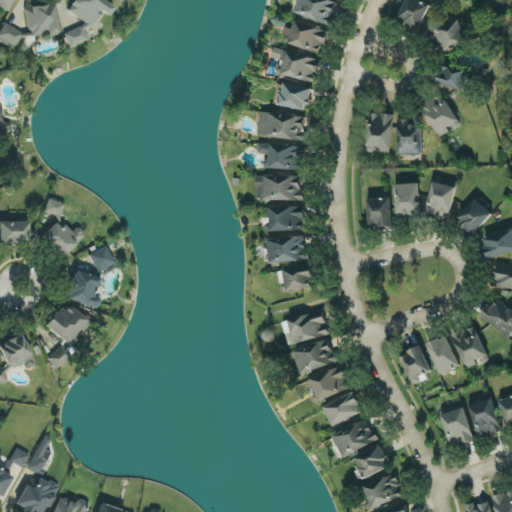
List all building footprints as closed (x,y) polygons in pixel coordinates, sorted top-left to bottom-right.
[(0,0),(0,7),(8,11),(13,0),(0,0)] [(82,35),(85,36),(101,12),(108,17),(115,7),(104,0),(74,0),(71,5),(74,7),(70,13),(83,22),(77,32),(70,28),(64,38),(75,45),(82,35)] [(339,3),(331,0),(294,0),(299,2),(295,12),(329,26),(339,3)] [(409,0),(397,19),(418,31),(432,8),(419,0),(409,0)] [(25,9),(28,32),(21,33),(22,39),(25,38),(26,46),(37,44),(36,37),(59,34),(54,4),(25,9)] [(287,27),(285,34),(292,37),(290,44),(322,54),(330,31),(297,21),(294,29),(287,27)] [(435,50),(467,46),(463,22),(432,26),(435,50)] [(0,31),(0,42),(15,49),(22,32),(4,24),(0,31)] [(317,83),(321,59),(286,52),(282,76),(317,83)] [(470,71),(445,62),(437,83),(462,92),(470,71)] [(311,110),(314,88),(279,83),(276,106),(311,110)] [(440,137),(473,119),(458,94),(444,101),(440,95),(422,105),(440,137)] [(0,134),(9,134),(8,123),(3,124),(0,98),(0,134)] [(308,118),(262,110),(258,134),(304,142),(308,118)] [(392,151),(394,114),(370,113),(368,152),(375,153),(375,150),(392,151)] [(423,155),(422,119),(398,119),(399,156),(423,155)] [(270,169),(304,170),(304,146),(271,145),(270,169)] [(272,176),(272,174),(258,174),(257,200),(303,201),(303,176),(272,176)] [(458,184),(434,178),(427,211),(450,217),(458,184)] [(421,219),(421,184),(396,184),(397,220),(421,219)] [(474,236),(496,213),(479,197),(457,220),(474,236)] [(62,259),(85,235),(77,227),(72,232),(56,217),(64,209),(53,199),(42,210),(55,223),(40,238),(62,259)] [(370,226),(393,225),(392,199),(369,199),(370,226)] [(272,232),(305,231),(304,207),(271,208),(272,232)] [(0,244),(29,244),(28,222),(0,222),(0,244)] [(511,228),(483,240),(491,261),(511,253),(511,228)] [(308,259),(304,235),(269,241),(270,249),(265,250),(268,265),(308,259)] [(88,254),(97,273),(114,264),(105,246),(88,254)] [(511,290),(511,265),(497,263),(493,288),(511,290)] [(316,287),(311,265),(279,272),(282,284),(286,284),(288,293),(316,287)] [(65,298),(97,311),(103,296),(95,293),(100,279),(76,270),(65,298)] [(479,314),(511,341),(511,296),(506,292),(496,304),(492,299),(479,314)] [(45,327),(63,341),(48,361),(57,368),(91,324),(64,303),(45,327)] [(330,334),(323,311),(283,323),(290,346),(330,334)] [(468,369),(490,360),(475,325),(453,334),(468,369)] [(26,369),(35,365),(23,336),(0,344),(0,345),(10,370),(24,365),(26,369)] [(461,366),(448,336),(428,344),(441,375),(461,366)] [(302,374),(338,363),(330,340),(295,351),(302,374)] [(434,374),(422,347),(401,357),(413,383),(434,374)] [(351,388),(342,366),(307,381),(316,403),(351,388)] [(364,415),(357,394),(325,404),(332,425),(364,415)] [(511,427),(511,397),(500,401),(509,428),(511,427)] [(482,440),(506,430),(493,398),(469,407),(482,440)] [(477,441),(465,408),(442,416),(453,449),(477,441)] [(377,444),(369,421),(334,434),(343,457),(377,444)] [(52,439),(40,435),(28,471),(41,475),(52,439)] [(382,460),(387,457),(381,446),(354,458),(364,480),(387,469),(382,460)] [(29,455),(16,448),(9,461),(22,468),(29,455)] [(0,496),(2,497),(12,477),(6,474),(12,461),(0,455),(0,496)] [(15,507),(24,511),(44,511),(58,487),(33,473),(15,507)] [(364,487),(374,509),(405,496),(395,474),(364,487)] [(468,511),(511,511),(511,491),(492,497),(492,498),(466,505),(468,511)] [(51,511),(91,511),(94,506),(77,498),(74,504),(59,497),(51,511)] [(124,511),(100,503),(97,511),(124,511)]
